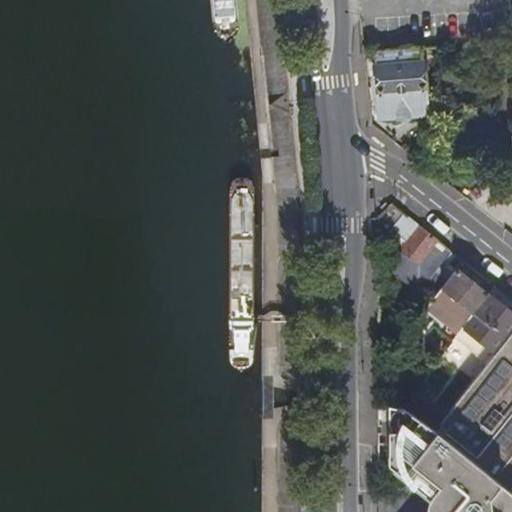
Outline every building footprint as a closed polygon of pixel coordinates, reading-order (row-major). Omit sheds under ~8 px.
[(384,51),(374,52),(381,117),(429,113),(423,47),(384,51)] [(415,269),(439,239),(431,233),(406,213),(396,227),(410,239),(402,250),(414,260),(410,265),(415,269)] [(490,294),(457,267),(443,286),(426,307),(445,321),(442,325),(457,337),(457,336),(464,327),(475,313),(477,309),(490,294)] [(511,333),(511,311),(490,294),(477,309),(475,313),(464,327),(457,336),(490,362),(511,333)] [(511,333),(490,362),(446,417),(435,431),(480,467),(495,478),(505,466),(511,457),(511,333)] [(446,417),(415,392),(404,406),(405,406),(435,431),(446,417)] [(511,511),(511,492),(495,478),(480,467),(435,431),(405,406),(404,406),(390,399),(390,462),(440,499),(438,500),(437,501),(436,502),(435,503),(434,504),(433,505),(433,506),(433,508),(433,509),(432,510),(432,511),(511,511)] [(511,457),(505,466),(495,478),(511,492),(511,457)]
